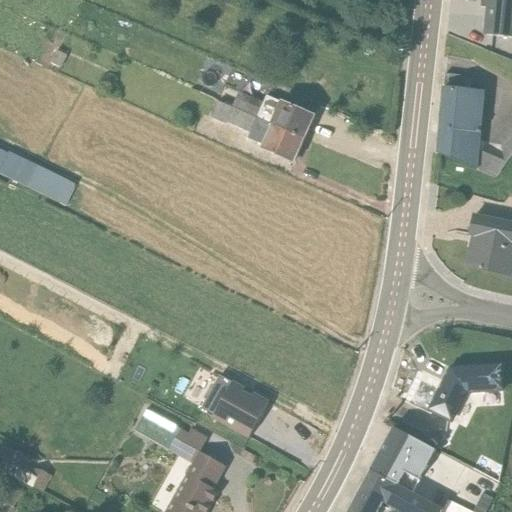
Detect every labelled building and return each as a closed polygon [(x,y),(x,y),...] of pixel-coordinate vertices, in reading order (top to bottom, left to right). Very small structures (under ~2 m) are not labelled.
[(511,40),(511,0),(480,0),(479,10),(485,11),(482,37),(511,40)] [(255,72),(252,82),(271,87),(274,78),(255,72)] [(482,92),(443,89),(440,124),(480,133),(482,92)] [(218,102),(211,119),(245,133),(259,99),(240,91),(233,108),(218,102)] [(292,166),(313,118),(267,98),(256,118),(273,125),(261,152),(292,166)] [(511,155),(511,112),(485,158),(504,169),(511,155)] [(440,124),(437,155),(476,171),(480,133),(440,124)] [(5,155),(0,152),(0,173),(64,205),(75,184),(7,151),(5,155)] [(511,223),(472,215),(467,238),(470,239),(464,269),(507,278),(506,283),(511,283),(511,223)] [(452,425),(467,395),(505,393),(503,365),(449,368),(427,412),(452,425)] [(266,400),(227,381),(210,416),(249,435),(266,400)] [(145,409),(133,431),(164,449),(177,428),(145,409)] [(201,442),(177,428),(164,449),(189,463),(201,442)] [(441,511),(459,480),(386,440),(346,511),(377,511),(382,504),(396,511),(441,511)] [(198,453),(165,511),(207,511),(218,494),(211,490),(224,468),(198,453)] [(451,499),(447,511),(488,511),(489,510),(451,499)]
